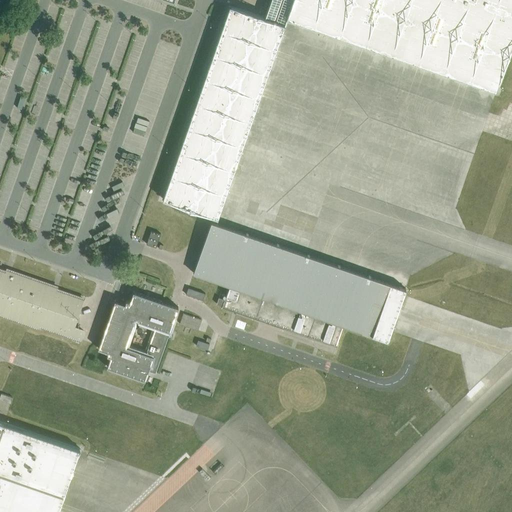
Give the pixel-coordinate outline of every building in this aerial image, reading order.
[(163,199),(218,218),(286,19),(496,91),(511,45),(511,0),(270,0),(265,17),(229,5),(163,199)] [(222,307),(336,346),(344,325),(388,340),(406,289),(217,223),(211,221),(200,252),(193,273),(229,286),(224,299),(219,297),(216,304),(222,307)] [(146,244),(156,247),(161,233),(151,230),(146,244)] [(74,327),(83,300),(83,299),(52,288),(53,286),(11,271),(10,273),(0,269),(0,314),(38,327),(39,325),(81,340),(84,331),(74,327)] [(205,293),(188,287),(186,294),(203,300),(205,293)] [(129,301),(126,300),(125,303),(115,300),(98,348),(108,352),(107,355),(110,356),(107,366),(145,380),(149,370),(155,372),(178,307),(133,291),(129,301)] [(196,345),(207,349),(209,344),(198,340),(196,345)] [(81,351),(86,352),(90,342),(84,341),(81,351)] [(0,395),(0,399),(10,403),(13,397),(1,393),(0,395)] [(0,511),(58,511),(80,449),(0,420),(0,511)]
